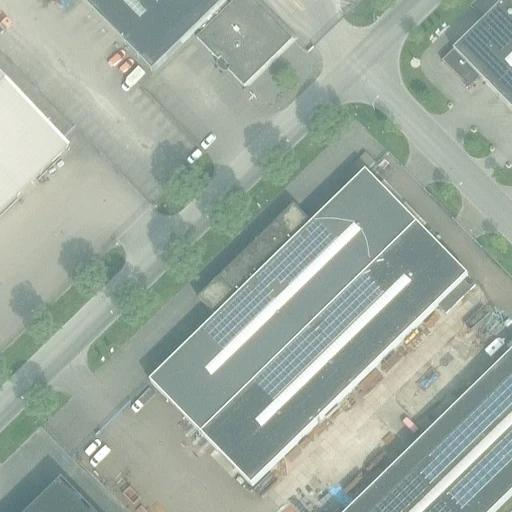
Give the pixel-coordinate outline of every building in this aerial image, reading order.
[(225,2),(223,0),(81,0),(152,73),(197,29),(201,34),(196,39),(244,88),(292,40),(253,0),(235,0),(226,9),(222,5),(225,2)] [(511,0),(505,0),(466,39),(442,62),(464,85),(475,74),(511,111),(511,0)] [(0,212),(66,148),(0,80),(0,212)] [(252,487),(467,277),(365,172),(312,225),(294,206),(198,300),(216,318),(150,383),(201,436),(252,487)] [(493,511),(511,494),(511,353),(349,511),(493,511)] [(91,511),(62,482),(30,511),(91,511)]
